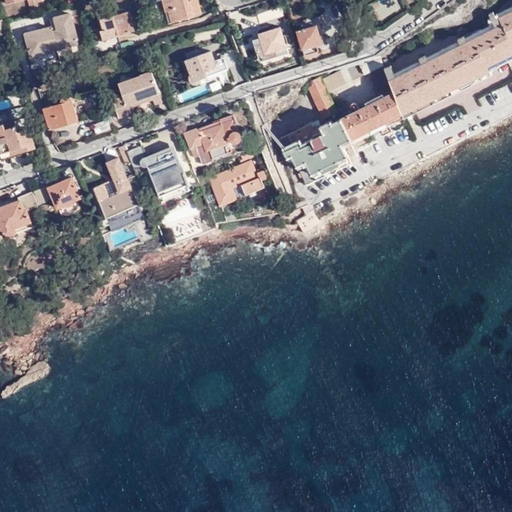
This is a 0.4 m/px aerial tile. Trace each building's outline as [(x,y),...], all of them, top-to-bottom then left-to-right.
[(36,10),(33,0),(28,0),(30,11),(36,10)] [(43,0),(33,0),(36,10),(45,8),(43,0)] [(191,14),(200,12),(197,0),(161,0),(165,14),(169,13),(171,22),(192,17),(191,14)] [(511,6),(488,18),(492,26),(463,40),(457,43),(424,60),(419,63),(394,75),(395,78),(497,27),(493,20),(511,9),(511,6)] [(389,81),(393,89),(404,114),(405,117),(410,115),(492,74),(491,70),(509,61),(511,59),(511,9),(493,20),(497,27),(395,78),(394,75),(390,67),(384,70),(389,81)] [(132,32),(130,24),(132,23),(129,12),(99,21),(104,40),(132,32)] [(53,27),(26,34),(32,56),(30,57),(32,63),(58,57),(56,49),(78,44),(70,14),(51,18),(53,27)] [(257,14),(247,18),(253,34),(263,30),(257,14)] [(301,30),(298,31),(305,55),(319,50),(316,38),(323,36),(317,16),(306,19),(307,21),(299,24),(301,30)] [(260,34),(261,37),(254,39),(260,61),(286,54),(287,53),(288,51),(288,49),(282,28),(260,34)] [(133,37),(120,41),(122,46),(135,43),(133,37)] [(203,77),(204,80),(211,77),(210,74),(219,71),(211,50),(186,59),(190,73),(189,74),(188,76),(188,78),(189,80),(190,82),(191,83),(192,84),(195,84),(197,83),(198,83),(200,81),(200,79),(201,77),(203,77)] [(377,88),(389,81),(384,70),(377,55),(363,62),(361,60),(357,61),(357,60),(339,69),(345,81),(369,70),(377,88)] [(328,89),(345,81),(339,69),(333,72),(333,71),(321,77),(328,89)] [(132,103),(152,96),(153,100),(154,102),(161,99),(151,70),(118,82),(122,94),(113,98),(120,118),(135,112),(133,107),(132,103)] [(320,77),(307,83),(323,115),(336,109),(320,77)] [(393,89),(381,95),(369,101),(359,105),(372,130),(404,114),(393,89)] [(367,99),(369,101),(381,95),(380,93),(367,99)] [(69,95),(67,95),(66,96),(64,96),(63,98),(62,99),(62,101),(62,103),(44,108),(50,130),(80,122),(74,99),(73,99),(73,97),(71,96),(69,95)] [(132,103),(133,107),(153,100),(152,96),(132,103)] [(372,130),(359,105),(338,116),(351,140),(354,139),(372,130)] [(373,133),(405,117),(404,114),(372,130),(373,133)] [(344,144),(351,140),(338,116),(331,120),(331,118),(317,124),(314,118),(278,136),(289,157),(293,156),(308,186),(318,181),(315,174),(350,157),(344,144)] [(96,135),(111,129),(109,119),(93,124),(96,135)] [(197,128),(185,133),(191,147),(193,147),(196,155),(199,154),(203,163),(214,159),(213,156),(227,150),(232,149),(229,140),(233,139),(235,139),(236,139),(238,139),(240,138),(240,136),(241,134),(240,132),(239,131),(238,130),(236,129),(233,119),(201,132),(200,129),(197,128)] [(21,147),(22,151),(36,147),(30,129),(18,132),(14,121),(0,125),(0,151),(1,153),(21,147)] [(355,142),(373,133),(372,130),(354,139),(355,142)] [(125,164),(131,162),(128,154),(124,144),(118,146),(125,164)] [(2,159),(23,153),(22,151),(21,147),(1,153),(2,159)] [(131,162),(132,163),(139,160),(141,164),(142,165),(143,166),(145,166),(147,166),(156,186),(185,174),(175,151),(167,154),(166,151),(149,159),(145,156),(142,148),(128,154),(131,162)] [(258,164),(253,153),(238,157),(242,166),(211,181),(218,198),(209,201),(217,222),(229,220),(224,206),(266,187),(257,168),(254,170),(253,167),(258,164)] [(318,181),(353,164),(350,157),(315,174),(318,181)] [(119,190),(109,194),(104,183),(94,187),(107,217),(138,205),(135,197),(119,158),(107,162),(119,190)] [(189,184),(185,174),(156,186),(160,196),(189,184)] [(71,177),(45,188),(49,200),(54,198),(57,207),(64,204),(66,204),(67,205),(68,205),(70,204),(71,203),(72,202),(72,200),(80,197),(71,177)] [(41,189),(32,193),(36,204),(46,200),(41,189)] [(14,197),(0,203),(0,226),(4,237),(30,227),(19,199),(16,201),(14,197)] [(138,205),(107,217),(109,222),(140,209),(138,205)] [(313,210),(296,221),(304,233),(320,222),(313,210)] [(136,226),(112,234),(116,246),(140,238),(136,226)]
